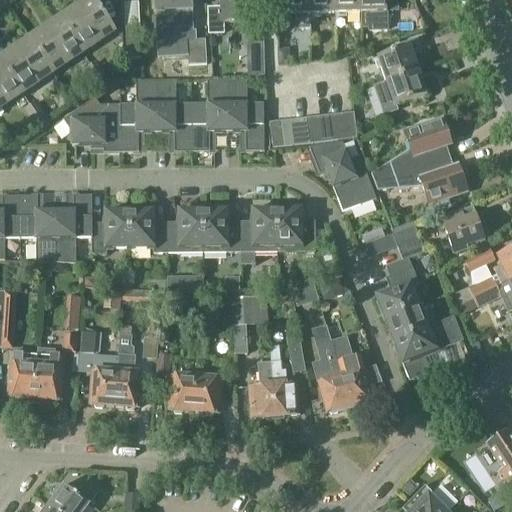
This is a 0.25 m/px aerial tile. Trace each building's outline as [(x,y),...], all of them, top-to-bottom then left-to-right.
[(193,29),(191,0),(155,0),(157,13),(163,12),(163,23),(175,22),(176,43),(166,44),(166,58),(187,57),(188,67),(207,66),(206,42),(191,42),(190,29),(193,29)] [(249,0),(221,0),(221,10),(209,10),(209,35),(223,35),(223,25),(250,24),(249,0)] [(296,31),(310,31),(309,0),(275,0),(277,13),(283,13),(283,16),(295,16),(295,22),(296,22),(296,31)] [(334,0),(309,0),(310,31),(312,31),(312,15),(333,14),(334,14),(334,0)] [(334,0),(334,14),(333,14),(334,21),(337,21),(337,15),(359,14),(360,14),(359,0),(334,0)] [(390,18),(386,18),(386,13),(385,0),(359,0),(360,14),(359,14),(359,20),(359,30),(368,30),(368,34),(387,33),(386,27),(391,27),(390,18)] [(64,66),(100,41),(97,37),(110,28),(92,2),(77,12),(75,9),(45,30),(47,33),(15,55),(13,51),(0,59),(0,103),(3,107),(38,84),(35,79),(61,61),(64,66)] [(126,31),(127,61),(142,60),(140,30),(126,31)] [(418,72),(413,56),(418,54),(414,41),(400,45),(402,50),(371,60),(373,63),(378,61),(386,83),(418,72)] [(286,53),(286,50),(277,51),(278,68),(290,67),(290,53),(286,53)] [(99,89),(108,84),(95,63),(86,69),(99,89)] [(248,78),(265,77),(264,65),(253,66),(247,66),(248,78)] [(386,83),(374,87),(384,115),(397,111),(395,107),(427,97),(418,72),(386,83)] [(176,82),(156,83),(157,135),(175,134),(175,154),(192,154),(192,106),(176,106),(176,82)] [(207,106),(192,106),(192,154),(210,154),(210,134),(228,134),(227,82),(207,82),(207,106)] [(227,82),(228,134),(246,134),(246,154),(264,154),(264,106),(248,106),(247,82),(227,82)] [(136,107),(121,107),(121,155),(139,155),(139,135),(157,135),(156,83),(136,83),(136,107)] [(121,155),(121,107),(100,107),(95,100),(63,122),(72,135),(72,147),(91,147),(91,152),(104,152),(104,155),(121,155)] [(40,131),(49,124),(36,105),(27,111),(40,131)] [(341,115),(345,141),(357,139),(354,113),(341,115)] [(341,115),(330,116),(333,142),(345,141),(341,115)] [(330,116),(317,118),(321,144),(333,142),(330,116)] [(321,144),(317,118),(305,120),(309,146),(321,144)] [(305,120),(293,121),(297,147),(309,146),(305,120)] [(297,147),(293,121),(282,123),(285,148),(297,147)] [(394,177),(447,160),(443,147),(450,145),(448,139),(447,139),(445,133),(448,132),(444,125),(443,125),(442,122),(423,128),(421,124),(410,131),(411,132),(404,134),(410,150),(389,164),(394,177)] [(285,148),(282,123),(270,124),(273,150),(285,148)] [(343,144),(309,149),(320,177),(327,174),(343,214),(377,201),(360,157),(349,161),(343,144)] [(451,171),(447,160),(394,177),(398,191),(423,189),(428,205),(466,192),(465,189),(466,189),(464,181),(461,181),(459,175),(461,175),(458,169),(451,171)] [(374,184),(384,181),(381,170),(371,176),(374,184)] [(384,181),(374,184),(378,193),(388,192),(384,181)] [(2,218),(0,217),(0,262),(5,263),(5,242),(20,241),(20,198),(2,198),(2,218)] [(38,198),(20,198),(20,241),(36,241),(36,264),(56,265),(56,217),(38,217),(38,198)] [(74,217),(56,217),(56,265),(76,266),(76,241),(92,241),(92,256),(93,256),(92,228),(92,198),(73,198),(74,217)] [(469,210),(442,220),(442,231),(445,231),(454,256),(485,245),(483,240),(488,238),(483,222),(477,224),(475,218),(473,219),(469,210)] [(228,211),(204,212),(204,255),(241,255),(241,226),(229,226),(228,211)] [(278,254),(277,211),(253,211),(253,226),(241,226),(241,255),(278,254)] [(302,211),(277,211),(278,254),(316,254),(315,225),(302,225),(302,211)] [(130,250),(130,212),(105,213),(105,227),(92,228),(93,256),(107,256),(107,250),(130,250)] [(167,255),(167,227),(155,227),(155,212),(130,212),(130,250),(154,250),(154,256),(167,255)] [(204,255),(204,212),(179,212),(179,227),(167,227),(167,255),(204,255)] [(398,249),(420,241),(415,228),(393,236),(398,249)] [(366,247),(382,241),(385,239),(382,230),(362,238),(366,247)] [(425,254),(420,241),(398,249),(403,262),(409,260),(425,254)] [(470,275),(496,262),(491,252),(465,264),(470,275)] [(511,282),(511,281),(511,252),(499,258),(503,266),(495,270),(502,286),(511,281),(511,282)] [(386,269),(390,278),(386,280),(390,292),(376,297),(385,321),(421,307),(412,285),(417,283),(412,270),(409,260),(403,262),(386,269)] [(180,279),(168,279),(168,293),(180,293),(180,279)] [(327,284),(318,286),(323,303),(343,297),(339,280),(327,284)] [(491,280),(480,285),(484,294),(496,289),(495,289),(491,280)] [(511,281),(511,282),(511,281),(502,286),(495,289),(496,289),(484,294),(480,285),(468,291),(469,292),(473,301),(477,309),(478,309),(478,310),(479,311),(501,300),(500,298),(499,297),(503,295),(505,298),(511,311),(511,310),(511,281)] [(293,293),(296,307),(319,301),(316,288),(293,293)] [(266,290),(232,296),(232,300),(235,356),(248,356),(246,327),(268,326),(267,298),(266,290)] [(161,293),(123,291),(123,303),(160,305),(161,293)] [(469,292),(465,295),(463,292),(450,298),(456,310),(473,301),(469,292)] [(0,349),(15,350),(17,294),(0,293),(0,349)] [(67,299),(65,330),(79,332),(82,300),(67,299)] [(421,307),(385,321),(394,343),(429,329),(429,328),(421,307)] [(429,329),(394,343),(410,383),(431,374),(425,358),(463,342),(454,319),(429,328),(429,329)] [(334,354),(331,343),(327,327),(316,330),(330,381),(318,384),(326,414),(350,408),(335,354),(334,354)] [(138,411),(140,396),(151,386),(143,378),(144,374),(140,373),(135,368),(136,358),(134,357),(135,350),(132,347),(132,337),(132,331),(131,330),(131,328),(121,328),(121,330),(120,330),(119,337),(119,343),(118,355),(118,359),(117,375),(118,375),(115,409),(120,410),(123,415),(131,415),(135,411),(138,411)] [(95,356),(96,335),(83,334),(81,355),(95,356)] [(76,337),(64,336),(63,336),(62,354),(76,355),(77,338),(75,338),(76,337)] [(287,339),(292,375),(305,373),(300,337),(287,339)] [(208,340),(192,339),(190,359),(206,360),(208,340)] [(335,354),(350,408),(373,402),(365,371),(354,374),(345,339),(331,343),(334,354),(335,354)] [(480,365),(487,363),(478,343),(472,346),(480,365)] [(297,385),(286,386),(285,372),(281,373),(278,347),(269,348),(270,364),(275,419),(299,417),(297,385)] [(37,352),(37,358),(34,405),(48,407),(48,402),(59,403),(63,358),(53,357),(54,353),(37,352)] [(93,356),(81,355),(78,355),(77,373),(92,374),(90,407),(93,408),(96,413),(104,413),(107,409),(115,409),(118,375),(117,375),(118,359),(93,357),(93,356)] [(34,405),(37,363),(23,362),(23,357),(12,356),(9,399),(19,400),(19,404),(34,405)] [(170,379),(171,358),(157,357),(156,378),(170,379)] [(275,419),(270,364),(258,365),(260,388),(248,389),(251,420),(275,419)] [(194,414),(197,380),(172,378),(169,412),(174,412),(177,417),(185,418),(188,413),(194,414)] [(197,380),(194,414),(202,414),(205,419),(213,420),(216,415),(218,415),(220,382),(197,380)] [(511,438),(508,433),(488,447),(505,470),(498,475),(508,489),(511,485),(511,438)] [(418,489),(411,482),(402,491),(410,498),(418,489)] [(62,486),(46,507),(52,511),(84,511),(96,496),(82,485),(75,495),(62,486)] [(441,488),(434,496),(425,487),(408,505),(415,511),(451,511),(458,505),(441,488)] [(138,511),(139,496),(127,495),(125,511),(138,511)]
